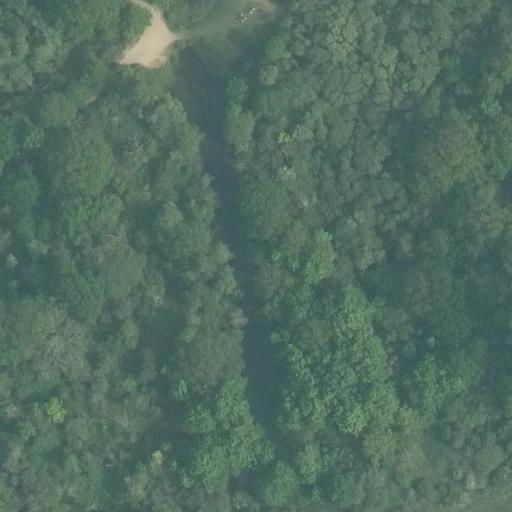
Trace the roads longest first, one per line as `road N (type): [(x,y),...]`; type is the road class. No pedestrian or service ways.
road 1 (track): [(158,51),(116,72),(50,147),(0,160)]
road 2 (track): [(289,0),(220,42),(158,51)]
